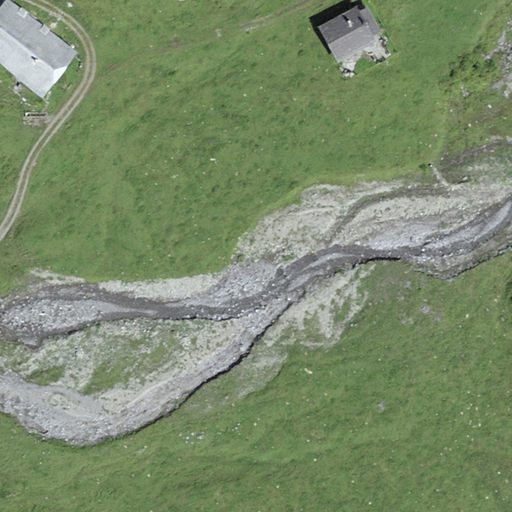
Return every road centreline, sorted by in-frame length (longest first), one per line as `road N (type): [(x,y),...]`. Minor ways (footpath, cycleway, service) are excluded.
road 1 (track): [(341,0),(89,77)]
road 2 (track): [(89,77),(31,159),(0,232)]
